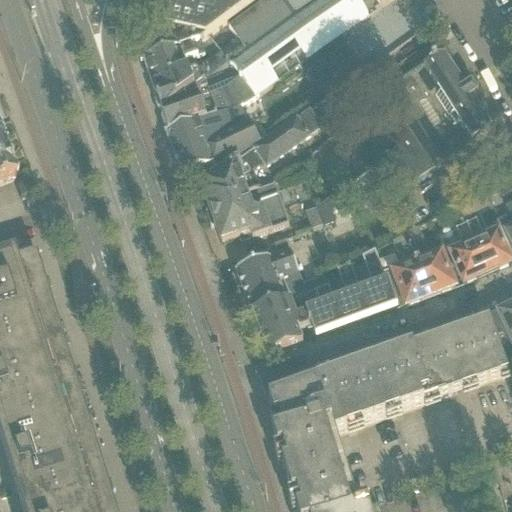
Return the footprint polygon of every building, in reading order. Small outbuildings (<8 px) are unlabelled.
[(172,0),(166,29),(165,30),(166,31),(171,46),(174,54),(201,44),(242,14),(261,0),(172,0)] [(393,0),(374,0),(368,4),(367,3),(361,7),(356,0),(323,0),(298,18),(297,17),(247,53),(238,40),(234,43),(221,54),(239,79),(240,80),(255,101),(315,59),(341,41),(369,21),(367,18),(393,0)] [(235,38),(233,41),(234,43),(238,40),(247,53),(297,17),(298,18),(323,0),(268,0),(228,29),(235,38)] [(420,11),(412,0),(393,0),(406,19),(420,11)] [(327,77),(312,88),(321,99),(352,77),(355,80),(364,74),(341,41),(315,59),(327,77)] [(144,65),(152,88),(198,73),(193,61),(206,57),(201,44),(174,54),(144,65)] [(381,96),(378,98),(390,118),(379,125),(387,136),(395,148),(398,153),(419,182),(428,176),(431,174),(478,144),(495,133),(473,99),(477,97),(470,86),(466,88),(445,55),(428,66),(381,96)] [(351,84),(350,85),(357,94),(359,93),(394,69),(387,59),(351,84)] [(151,89),(156,100),(173,94),(176,103),(202,85),(198,73),(152,88),(151,89)] [(173,94),(156,100),(168,134),(230,113),(233,112),(242,109),(247,107),(255,101),(240,80),(239,79),(208,92),(205,84),(203,87),(202,85),(176,103),(173,94)] [(346,82),(326,97),(332,106),(353,91),(346,82)] [(168,135),(166,135),(166,137),(167,137),(182,178),(181,178),(182,180),(184,180),(184,179),(185,178),(215,168),(217,174),(233,162),(259,144),(249,127),(247,128),(246,128),(245,128),(238,110),(234,112),(230,113),(168,134),(168,135)] [(200,188),(209,211),(246,198),(259,193),(253,175),(265,166),(267,168),(321,130),(309,113),(206,186),(200,188)] [(0,186),(14,181),(0,144),(0,186)] [(511,193),(511,192),(508,185),(497,191),(501,199),(511,193)] [(210,214),(205,216),(210,230),(215,228),(220,241),(222,247),(238,241),(239,241),(249,237),(251,242),(252,241),(260,238),(289,228),(279,201),(278,199),(274,188),(259,193),(246,198),(209,211),(210,214)] [(323,229),(323,231),(336,225),(331,213),(340,210),(335,197),(316,211),(323,229)] [(511,206),(505,210),(509,218),(499,223),(511,249),(511,206)] [(460,246),(448,251),(456,269),(464,287),(487,277),(472,241),(466,228),(458,209),(448,214),(456,232),(455,233),(460,246)] [(316,211),(305,215),(312,232),(323,229),(316,211)] [(477,224),(466,228),(472,241),(487,277),(511,266),(511,265),(511,249),(499,223),(492,226),(495,232),(482,237),(477,224)] [(418,230),(404,237),(405,238),(409,249),(410,249),(430,301),(455,291),(441,257),(429,262),(425,252),(427,252),(418,230)] [(405,238),(392,245),(396,255),(398,254),(404,271),(393,276),(406,309),(406,310),(430,301),(410,249),(409,249),(405,238)] [(290,254),(236,274),(244,296),(252,317),(291,303),(290,301),(289,297),(283,282),(299,276),(297,273),(296,270),(290,254)] [(374,293),(361,298),(371,323),(397,313),(386,283),(384,278),(383,276),(375,254),(362,261),(374,293)] [(0,511),(116,511),(81,397),(73,372),(58,321),(50,298),(42,271),(38,258),(0,270),(0,511)] [(348,303),(335,308),(344,333),(371,323),(361,298),(350,267),(337,274),(348,303)] [(392,272),(383,276),(384,278),(397,312),(406,309),(393,276),(392,272)] [(319,282),(304,289),(306,297),(324,291),(319,282)] [(322,313),(307,318),(312,331),(317,343),(344,333),(335,308),(329,290),(325,291),(315,295),(322,313)] [(291,303),(252,317),(252,318),(268,361),(304,348),(298,335),(307,331),(308,332),(312,331),(307,318),(307,317),(298,320),(291,303)] [(511,310),(503,314),(489,322),(507,371),(511,368),(511,310)] [(448,338),(414,348),(434,405),(463,396),(469,392),(509,378),(507,371),(489,322),(448,338)] [(414,348),(375,362),(395,419),(434,405),(414,348)] [(375,362),(336,376),(357,432),(395,419),(375,362)] [(316,383),(317,387),(333,431),(335,440),(357,432),(336,376),(316,383)] [(296,511),(351,511),(328,433),(333,431),(317,387),(270,403),(275,421),(271,422),(273,430),(282,428),(285,436),(274,439),(296,511)]
